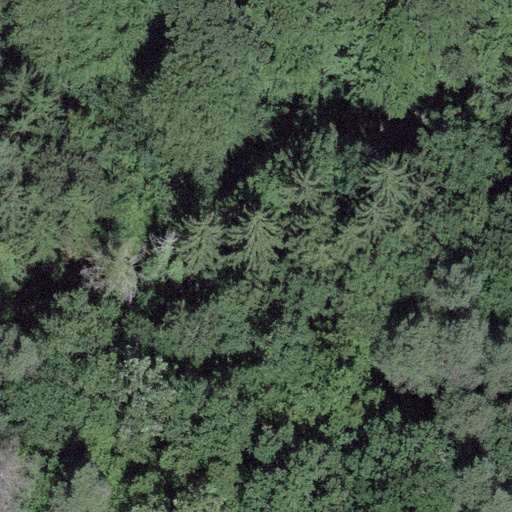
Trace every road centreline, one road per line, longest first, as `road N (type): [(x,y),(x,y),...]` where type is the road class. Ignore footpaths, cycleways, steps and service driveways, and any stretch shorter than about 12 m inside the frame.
road 1 (track): [(511,68),(217,224),(0,315)]
road 2 (track): [(0,369),(215,341),(325,360),(393,413),(443,490),(445,511)]
